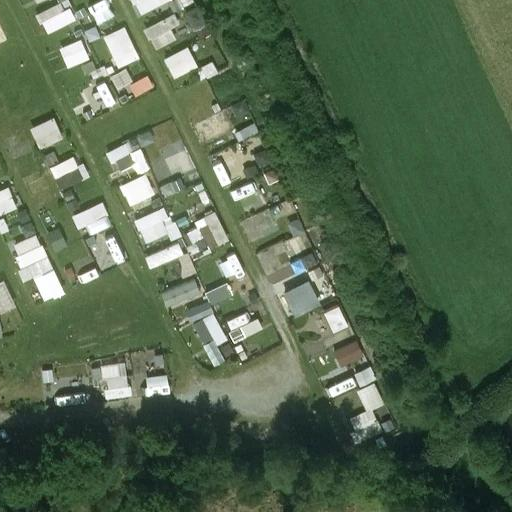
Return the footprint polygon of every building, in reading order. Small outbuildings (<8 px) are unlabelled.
[(95,29),(120,13),(111,0),(99,0),(83,11),(95,29)] [(137,0),(142,12),(171,0),(137,0)] [(80,20),(73,2),(42,14),(49,32),(80,20)] [(175,27),(184,22),(177,10),(147,28),(159,48),(180,36),(175,27)] [(106,34),(120,66),(143,56),(128,24),(106,34)] [(84,36),(61,45),(70,67),(93,58),(84,36)] [(166,56),(177,77),(202,64),(192,44),(166,56)] [(114,73),(119,86),(135,81),(130,68),(114,73)] [(99,87),(108,105),(120,100),(111,82),(99,87)] [(196,121),(200,134),(207,132),(209,139),(237,131),(231,110),(196,121)] [(61,116),(35,126),(44,148),(70,137),(61,116)] [(148,130),(132,137),(138,150),(154,143),(148,130)] [(145,146),(135,150),(132,140),(109,149),(113,160),(135,152),(142,169),(153,165),(145,146)] [(170,181),(199,169),(190,147),(162,159),(170,181)] [(122,169),(138,161),(133,153),(117,161),(122,169)] [(238,154),(214,164),(223,185),(247,175),(238,154)] [(63,188),(87,179),(78,155),(54,164),(63,188)] [(33,198),(55,188),(46,169),(24,179),(33,198)] [(148,170),(121,185),(132,206),(159,191),(148,170)] [(80,211),(87,233),(116,224),(108,201),(80,211)] [(21,204),(0,208),(0,228),(0,229),(25,224),(21,204)] [(171,204),(138,216),(150,249),(184,236),(171,204)] [(224,213),(189,224),(196,245),(211,240),(213,247),(233,241),(224,213)] [(290,243),(296,257),(311,250),(304,236),(290,243)] [(154,268),(189,251),(183,239),(148,255),(154,268)] [(265,270),(289,263),(283,244),(259,251),(265,270)] [(239,247),(228,252),(237,274),(248,269),(239,247)] [(47,257),(38,262),(43,272),(52,268),(47,257)] [(38,262),(19,271),(23,281),(43,272),(38,262)] [(274,283),(293,307),(313,292),(295,268),(274,283)] [(198,274),(165,290),(173,307),(206,290),(198,274)] [(9,279),(0,283),(0,300),(2,299),(7,310),(20,304),(9,279)] [(329,309),(338,330),(354,323),(345,302),(329,309)] [(220,310),(198,321),(211,346),(232,336),(220,310)] [(269,328),(264,316),(253,320),(250,312),(231,320),(239,339),(269,328)] [(348,365),(370,354),(361,338),(339,349),(348,365)] [(171,353),(156,353),(157,385),(172,385),(171,353)] [(363,385),(379,378),(374,365),(358,372),(363,385)] [(73,397),(73,370),(51,370),(51,397),(73,397)] [(108,378),(114,398),(137,392),(131,372),(108,378)] [(369,409),(348,418),(358,441),(385,430),(375,407),(388,402),(378,380),(360,388),(369,409)] [(386,430),(395,427),(388,404),(378,407),(386,430)]
